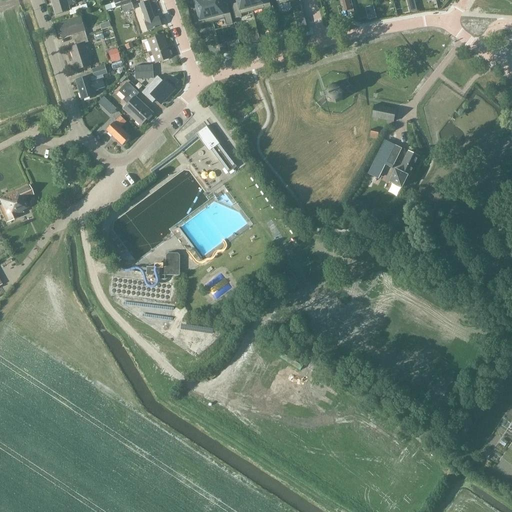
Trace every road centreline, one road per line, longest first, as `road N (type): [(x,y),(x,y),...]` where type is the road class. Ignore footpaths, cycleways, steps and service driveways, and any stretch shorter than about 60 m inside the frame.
road 1 (track): [(285,298),(224,377),(204,389),(189,385),(102,301),(80,205)]
road 2 (residential): [(117,162),(79,135),(36,0)]
road 3 (residential): [(197,83),(322,43)]
road 4 (residential): [(322,43),(428,20),(450,24)]
road 5 (track): [(69,213),(0,314)]
